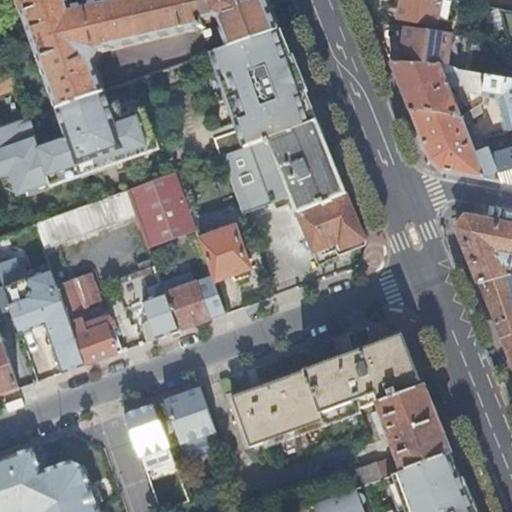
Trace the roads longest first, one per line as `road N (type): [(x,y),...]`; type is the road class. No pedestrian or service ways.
road 1 (residential): [(0,429),(426,275)]
road 2 (secondary): [(511,481),(426,275)]
road 3 (secondary): [(396,200),(317,0)]
